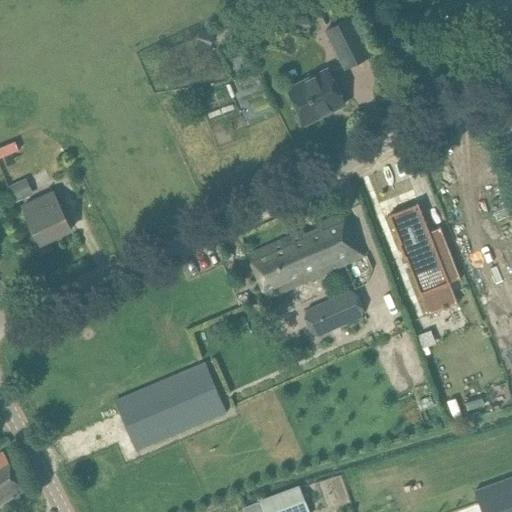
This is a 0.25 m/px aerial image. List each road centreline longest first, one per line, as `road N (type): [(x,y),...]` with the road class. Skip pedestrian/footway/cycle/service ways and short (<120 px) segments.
road 1 (unclassified): [(0,322),(405,133),(511,70)]
road 2 (unclassified): [(65,511),(0,384)]
